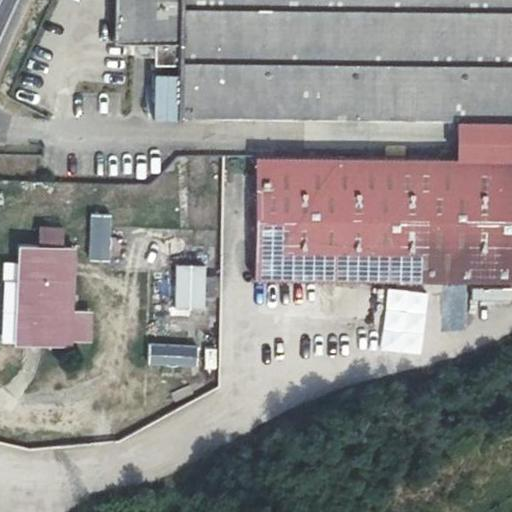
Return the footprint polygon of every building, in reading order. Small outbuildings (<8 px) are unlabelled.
[(511,0),(112,0),(112,42),(131,43),(131,56),(151,57),(152,65),(174,65),(174,119),(453,121),(452,157),(511,157),(511,0)] [(511,281),(511,157),(452,157),(252,156),(250,281),(511,281)] [(32,187),(32,208),(81,208),(81,187),(32,187)] [(34,228),(33,247),(58,248),(59,229),(34,228)] [(108,239),(107,263),(131,263),(131,239),(108,239)] [(13,343),(67,345),(67,341),(68,312),(70,249),(58,248),(33,247),(17,246),(13,343)] [(173,311),(204,311),(205,267),(174,266),(173,311)] [(87,312),(68,312),(67,341),(86,342),(87,312)] [(147,369),(195,370),(196,345),(148,345),(147,369)]
